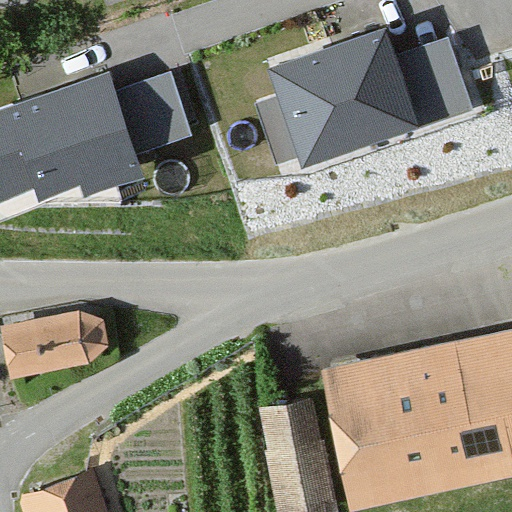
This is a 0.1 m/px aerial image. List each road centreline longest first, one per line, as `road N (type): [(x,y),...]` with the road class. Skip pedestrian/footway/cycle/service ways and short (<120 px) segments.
road 1 (tertiary): [(511,213),(232,297)]
road 2 (tertiary): [(0,457),(232,297)]
road 3 (tertiary): [(232,297),(0,286)]
